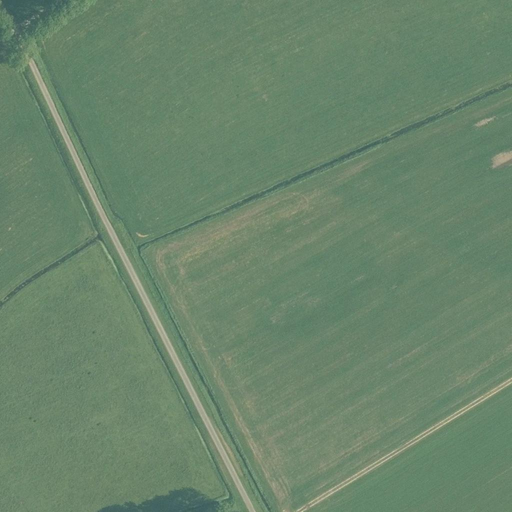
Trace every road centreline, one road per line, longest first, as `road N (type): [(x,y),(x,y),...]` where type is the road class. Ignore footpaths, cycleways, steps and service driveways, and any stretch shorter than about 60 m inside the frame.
road 1 (unclassified): [(251,511),(0,10)]
road 2 (track): [(297,511),(511,379)]
